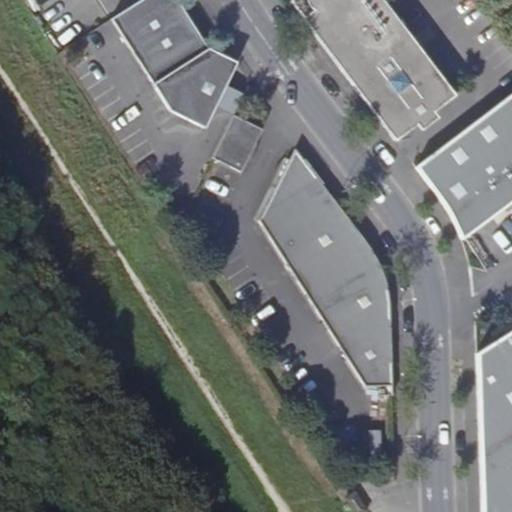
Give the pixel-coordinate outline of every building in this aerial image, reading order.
[(237,62),(210,49),(179,0),(140,0),(117,15),(117,14),(110,18),(170,110),(205,127),(217,104),(226,84),(234,69),(237,62)] [(290,0),(303,17),(364,98),(387,127),(392,126),(397,125),(402,123),(407,121),(412,119),(416,116),(420,113),(425,109),(428,106),(432,102),(435,98),(438,93),(441,89),(443,84),(417,50),(410,41),(378,0),(290,0)] [(387,127),(397,141),(419,125),(423,131),(441,117),(435,112),(457,95),(383,0),(378,0),(410,41),(417,50),(443,84),(441,89),(438,93),(435,98),(432,102),(428,106),(425,109),(420,113),(416,116),(412,119),(407,121),(402,123),(397,125),(392,126),(387,127)] [(242,92),(226,84),(217,104),(232,112),(242,92)] [(511,95),(417,168),(439,196),(451,216),(462,240),(511,202),(511,95)] [(253,124),(233,115),(212,157),(241,172),(256,141),(246,137),(253,124)] [(366,387),(393,386),(391,309),(389,286),(384,272),(379,260),(372,248),(361,234),(332,196),(328,199),(311,176),(287,164),(259,220),(366,387)] [(482,511),(511,511),(511,329),(476,352),(482,511)] [(371,511),(361,497),(351,503),(357,511),(371,511)]
